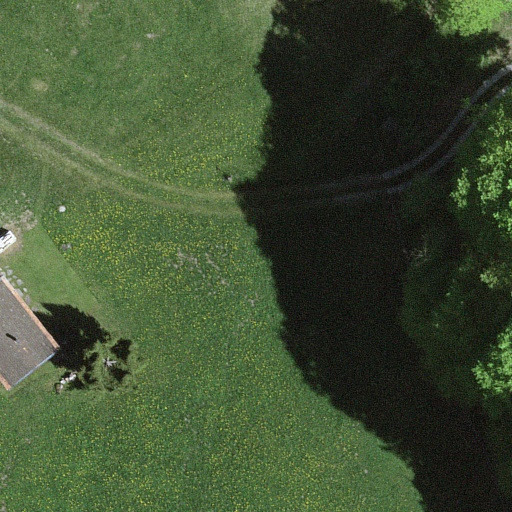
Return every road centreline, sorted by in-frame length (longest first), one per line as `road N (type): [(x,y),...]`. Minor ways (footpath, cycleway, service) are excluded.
road 1 (track): [(0,113),(136,198),(263,210),(329,205),(378,187)]
road 2 (track): [(378,187),(402,117),(468,0)]
road 3 (track): [(378,187),(430,165),(511,79)]
